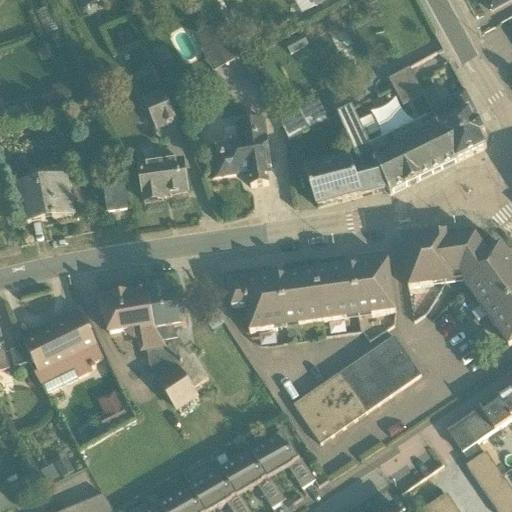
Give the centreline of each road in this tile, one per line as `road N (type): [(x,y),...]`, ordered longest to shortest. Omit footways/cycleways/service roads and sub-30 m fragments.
road 1 (unknown): [(197,244),(239,347),(276,406),(313,442),(348,443),(441,375),(415,333),(391,217)]
road 2 (residential): [(0,277),(76,259),(430,210),(474,185)]
road 3 (residential): [(511,376),(326,511)]
road 4 (residential): [(511,122),(434,0)]
